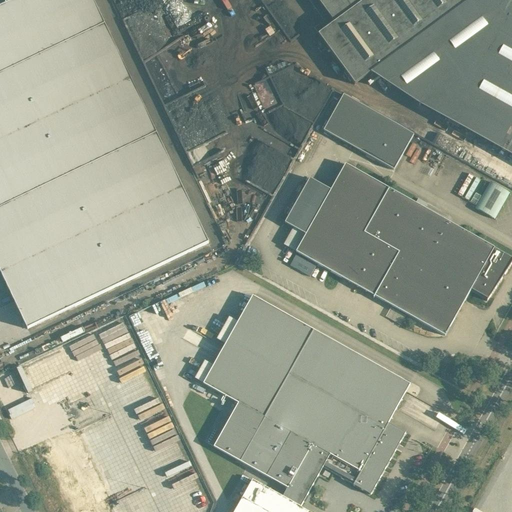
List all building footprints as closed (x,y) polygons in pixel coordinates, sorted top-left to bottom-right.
[(0,175),(144,107),(93,0),(16,0),(0,8),(0,175)] [(511,0),(317,0),(335,23),(335,24),(319,36),(355,85),(371,73),(419,105),(511,156),(511,0)] [(414,135),(344,95),(324,131),(394,170),(414,135)] [(144,107),(0,175),(0,271),(27,329),(209,243),(144,107)] [(285,223),(306,235),(296,252),(445,336),(471,290),(488,299),(486,301),(487,302),(502,278),(501,277),(503,274),(505,275),(511,263),(511,258),(494,248),(346,164),(331,191),(310,179),(285,223)] [(505,189),(486,178),(471,204),(491,215),(505,189)] [(296,255),(290,266),(310,277),(316,266),(296,255)] [(308,511),(300,507),(303,502),(307,495),(317,477),(322,467),(341,478),(345,480),(354,484),(353,485),(371,495),(397,449),(400,451),(402,447),(399,445),(405,433),(388,424),(397,409),(410,385),(314,331),(253,296),(238,322),(226,344),(214,366),(204,383),(204,384),(238,403),(238,404),(213,447),(287,489),(282,497),(253,480),(234,511),(308,511)] [(146,386),(35,440),(66,505),(68,503),(72,510),(79,507),(80,509),(181,459),(146,386)]
